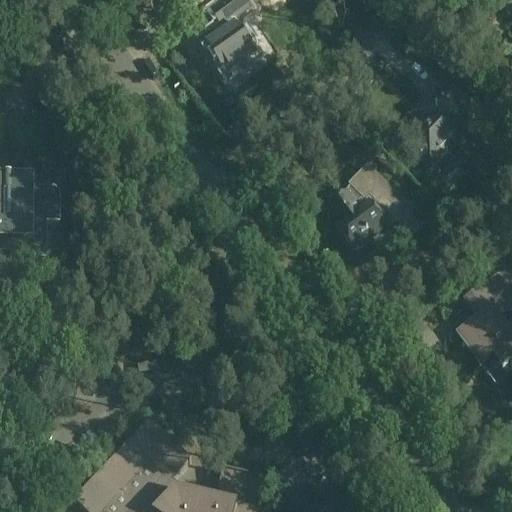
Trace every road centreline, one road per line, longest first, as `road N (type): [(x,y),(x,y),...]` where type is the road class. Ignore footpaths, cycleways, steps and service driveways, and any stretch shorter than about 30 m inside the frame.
road 1 (unclassified): [(448,511),(222,206)]
road 2 (residential): [(222,206),(405,0)]
road 3 (unclassified): [(222,206),(73,0)]
